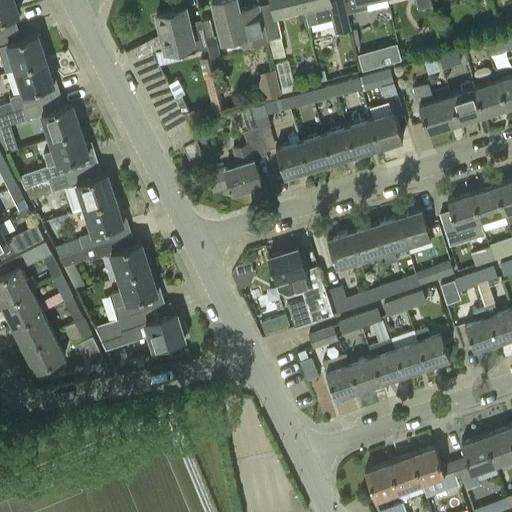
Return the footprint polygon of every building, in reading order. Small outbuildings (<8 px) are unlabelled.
[(0,0),(0,33),(7,31),(3,18),(13,15),(19,13),(15,0),(0,0)] [(243,45),(269,39),(261,4),(240,9),(237,0),(211,0),(221,40),(241,35),(243,45)] [(303,7),(301,0),(272,0),(273,1),(261,4),(269,39),(281,36),(276,14),(303,7)] [(301,0),(303,7),(331,1),(339,35),(353,32),(349,12),(345,0),(301,0)] [(345,0),(349,12),(367,7),(368,9),(389,4),(387,0),(345,0)] [(179,44),(180,52),(208,46),(201,17),(189,21),(186,4),(155,11),(164,48),(179,44)] [(0,46),(7,44),(15,69),(46,59),(38,32),(10,41),(7,31),(0,33),(0,46)] [(511,32),(502,35),(506,49),(511,47),(511,32)] [(487,55),(506,49),(502,35),(483,40),(487,55)] [(131,61),(153,50),(147,39),(125,50),(131,61)] [(392,40),(354,50),(358,67),(396,56),(392,40)] [(442,67),(462,61),(458,48),(438,53),(442,67)] [(131,61),(136,72),(158,61),(153,50),(131,61)] [(0,103),(0,114),(42,101),(37,88),(54,83),(46,59),(15,69),(22,92),(9,96),(11,100),(0,103)] [(164,72),(158,61),(136,72),(142,83),(164,72)] [(275,67),(258,69),(262,95),(278,93),(275,67)] [(358,72),(361,88),(391,83),(388,67),(358,72)] [(484,70),(488,82),(475,86),(483,113),(507,106),(498,79),(495,67),(484,70)] [(142,83),(147,94),(169,83),(164,72),(142,83)] [(511,74),(498,79),(507,106),(511,104),(511,74)] [(338,96),(352,91),(349,82),(335,86),(338,96)] [(459,121),(451,94),(434,99),(428,82),(413,86),(427,131),(459,121)] [(175,93),(169,83),(147,94),(153,104),(175,93)] [(475,86),(451,94),(459,121),(483,113),(475,86)] [(311,93),(314,103),(328,99),(325,89),(311,93)] [(153,104),(158,115),(180,104),(175,93),(153,104)] [(288,101),(291,110),(304,106),(301,96),(288,101)] [(42,113),(50,139),(81,129),(73,101),(45,110),(42,101),(0,114),(0,120),(16,115),(17,120),(42,113)] [(180,104),(158,115),(164,126),(185,115),(180,104)] [(281,113),(278,104),(264,108),(267,117),(281,113)] [(370,117),(379,146),(403,138),(394,110),(370,117)] [(164,126),(169,137),(191,126),(185,115),(164,126)] [(379,146),(370,117),(347,124),(355,153),(379,146)] [(233,191),(261,182),(253,157),(267,153),(258,124),(244,128),(250,146),(236,150),(240,161),(225,166),(224,164),(207,170),(213,191),(231,185),(233,191)] [(355,153),(347,124),(323,132),(332,160),(355,153)] [(174,148),(183,144),(196,137),(191,126),(169,137),(174,148)] [(81,129),(50,139),(53,148),(47,150),(45,154),(48,164),(44,165),(19,173),(25,186),(37,181),(48,177),(49,179),(79,169),(75,156),(89,151),(81,129)] [(300,139),(309,167),(332,160),(323,132),(300,139)] [(196,137),(183,144),(194,166),(207,159),(196,137)] [(309,167),(300,139),(276,146),(285,175),(309,167)] [(0,162),(0,172),(3,178),(12,173),(5,160),(0,162)] [(77,183),(85,208),(116,198),(107,171),(83,179),(79,169),(49,179),(52,190),(77,183)] [(511,179),(495,185),(503,212),(507,223),(511,221),(511,179)] [(8,187),(14,200),(23,196),(16,183),(8,187)] [(471,193),(479,220),(503,212),(495,185),(471,193)] [(479,220),(471,193),(447,200),(455,227),(479,220)] [(116,198),(85,208),(92,230),(79,235),(82,247),(83,249),(115,239),(111,225),(123,221),(116,198)] [(19,209),(25,222),(34,218),(28,205),(19,209)] [(397,216),(406,244),(430,237),(421,209),(397,216)] [(383,252),(406,244),(397,216),(374,223),(383,252)] [(8,242),(0,225),(0,247),(9,243),(13,252),(43,236),(36,222),(10,236),(12,240),(8,242)] [(351,231),(360,259),(383,252),(374,223),(351,231)] [(360,259),(351,231),(327,239),(336,267),(360,259)] [(83,249),(82,247),(59,254),(64,264),(86,257),(86,259),(111,251),(119,277),(150,268),(142,241),(118,248),(115,239),(83,249)] [(41,253),(49,249),(45,240),(20,252),(25,264),(42,256),(41,253)] [(289,293),(297,291),(307,288),(310,295),(318,317),(333,312),(317,264),(305,267),(299,245),(268,255),(279,288),(289,293)] [(491,246),(471,253),(475,264),(495,257),(491,246)] [(41,253),(42,256),(47,266),(56,262),(50,249),(49,249),(41,253)] [(511,271),(511,256),(499,261),(504,274),(511,271)] [(473,270),(477,283),(498,276),(493,263),(473,270)] [(0,273),(0,298),(2,302),(31,287),(19,264),(0,273)] [(439,264),(425,268),(429,280),(443,275),(439,264)] [(117,317),(145,308),(141,296),(157,290),(154,280),(150,268),(119,277),(122,287),(109,291),(112,304),(117,317)] [(462,289),(477,283),(473,270),(454,277),(441,282),(446,299),(463,292),(462,289)] [(416,271),(402,276),(406,288),(420,283),(416,271)] [(61,272),(52,276),(59,289),(68,285),(61,272)] [(383,296),(396,291),(392,279),(379,284),(383,296)] [(2,302),(13,324),(42,309),(31,287),(2,302)] [(355,292),(359,304),(372,299),(368,287),(355,292)] [(423,288),(403,295),(407,308),(427,301),(423,288)] [(73,294),(64,299),(70,311),(79,307),(73,294)] [(407,308),(403,295),(383,301),(387,314),(407,308)] [(169,300),(145,308),(117,317),(94,324),(101,340),(124,334),(122,329),(133,326),(137,337),(150,333),(154,346),(184,337),(176,312),(174,313),(169,300)] [(511,333),(511,309),(511,306),(498,311),(494,301),(485,305),(497,339),(511,333)] [(378,305),(358,312),(362,325),(382,318),(378,305)] [(474,347),(497,339),(485,305),(473,309),(477,318),(465,322),(474,347)] [(13,324),(24,346),(53,332),(42,309),(13,324)] [(362,325),(358,312),(338,319),(343,332),(362,325)] [(84,316),(75,321),(81,334),(90,329),(84,316)] [(333,323),(319,328),(308,332),(313,347),(339,338),(333,323)] [(414,329),(426,364),(449,356),(441,331),(430,334),(427,325),(414,329)] [(426,364),(414,329),(391,337),(403,372),(426,364)] [(65,354),(53,332),(24,346),(35,369),(65,354)] [(88,363),(103,356),(92,334),(77,341),(88,363)] [(403,372),(391,337),(369,345),(380,379),(403,372)] [(380,379),(369,345),(368,345),(371,354),(349,362),(358,387),(380,379)] [(307,352),(296,357),(306,379),(317,374),(307,352)] [(358,387),(349,362),(348,362),(345,353),(322,361),(334,395),(358,387)] [(511,439),(507,426),(484,434),(494,462),(511,456),(511,439)] [(494,462),(484,434),(461,442),(466,456),(456,459),(459,467),(466,485),(477,481),(473,470),(494,462)] [(411,453),(425,492),(437,488),(432,477),(445,473),(451,489),(460,485),(454,469),(451,461),(441,464),(434,444),(411,453)] [(388,461),(398,489),(402,501),(425,492),(411,453),(388,461)] [(398,489),(388,461),(365,469),(375,498),(398,489)]
